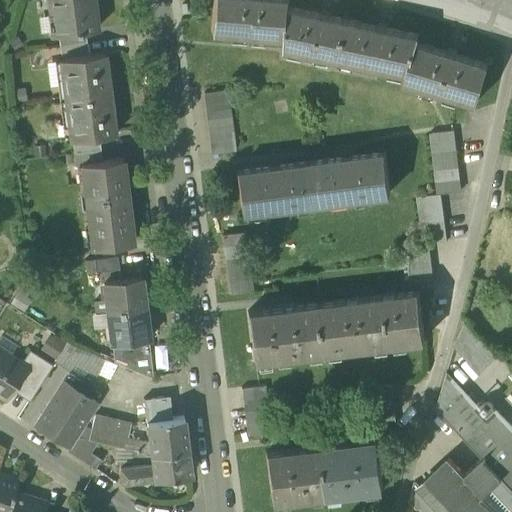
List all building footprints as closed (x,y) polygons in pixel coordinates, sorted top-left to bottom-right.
[(97,28),(93,0),(48,0),(50,14),(51,13),(54,32),(52,32),(53,34),(58,33),(84,30),(97,28)] [(213,0),(211,31),(286,37),(288,6),(288,0),(213,0)] [(418,34),(288,6),(286,37),(285,47),(406,72),(416,41),(418,34)] [(58,33),(60,45),(86,42),(84,30),(58,33)] [(488,63),(416,41),(406,72),(404,80),(476,102),(488,63)] [(88,54),(86,42),(60,45),(61,58),(88,54)] [(60,58),(65,98),(109,92),(104,52),(88,54),(61,58),(60,58)] [(203,92),(205,105),(229,101),(227,89),(203,92)] [(114,133),(109,92),(65,98),(70,139),(72,139),(98,136),(114,133)] [(205,105),(206,117),(230,113),(229,101),(205,105)] [(206,117),(208,129),(232,125),(230,113),(206,117)] [(208,129),(209,140),(233,137),(232,125),(208,129)] [(430,132),(431,145),(455,142),(454,129),(430,132)] [(72,139),(73,152),(100,149),(98,136),(72,139)] [(235,150),(233,137),(209,140),(211,153),(235,150)] [(431,145),(433,157),(457,154),(455,142),(431,145)] [(101,161),(100,149),(73,152),(75,164),(82,163),(101,161)] [(385,151),(310,160),(315,201),(390,192),(385,151)] [(433,157),(434,169),(458,166),(457,154),(433,157)] [(82,163),(92,247),(132,241),(121,158),(101,161),(82,163)] [(241,210),(315,201),(310,160),(235,170),(241,210)] [(434,169),(436,181),(460,178),(458,166),(434,169)] [(461,190),(460,178),(436,181),(437,193),(461,190)] [(417,196),(423,243),(429,243),(448,240),(443,193),(437,194),(417,196)] [(222,234),(229,294),(253,291),(252,281),(245,231),(222,234)] [(433,278),(429,243),(423,243),(405,246),(407,261),(410,281),(433,278)] [(148,337),(144,306),(140,275),(103,280),(105,298),(107,311),(111,342),(147,338),(148,337)] [(419,290),(321,302),(327,350),(425,338),(419,290)] [(92,300),(94,313),(107,311),(105,298),(92,300)] [(253,359),(327,350),(321,302),(247,311),(253,359)] [(454,343),(480,371),(498,354),(466,321),(454,343)] [(42,338),(38,349),(54,355),(58,344),(42,338)] [(114,361),(153,377),(147,338),(111,342),(114,361)] [(74,364),(97,373),(103,357),(74,344),(67,341),(56,359),(71,368),(74,364)] [(0,394),(6,398),(12,388),(17,381),(27,365),(21,362),(0,347),(0,394)] [(17,381),(34,391),(52,364),(29,349),(21,362),(27,365),(17,381)] [(511,478),(511,425),(488,401),(478,405),(447,371),(436,407),(483,457),(502,477),(508,483),(511,478)] [(36,423),(67,444),(68,443),(73,434),(95,400),(97,396),(87,389),(84,393),(63,379),(36,423)] [(29,399),(34,391),(17,381),(12,388),(29,399)] [(241,386),(244,410),(268,407),(265,383),(241,386)] [(370,411),(372,423),(396,420),(391,384),(368,387),(370,411)] [(144,399),(147,420),(168,418),(165,396),(144,399)] [(271,431),(268,407),(244,410),(247,434),(271,431)] [(93,413),(86,438),(96,440),(96,441),(124,448),(131,423),(93,413)] [(147,421),(151,454),(188,450),(184,416),(168,418),(147,420),(147,421)] [(68,443),(70,445),(76,435),(73,434),(68,443)] [(83,460),(96,441),(96,440),(86,438),(76,435),(70,445),(67,450),(83,460)] [(377,438),(321,445),(327,493),(383,486),(377,438)] [(271,500),(327,493),(321,445),(265,452),(271,500)] [(119,477),(125,482),(191,473),(188,450),(151,454),(131,449),(130,462),(120,462),(119,477)] [(418,485),(442,511),(500,511),(484,494),(491,487),(502,477),(483,457),(465,473),(449,457),(418,485)] [(0,511),(5,511),(13,491),(17,480),(0,474),(0,511)] [(491,487),(511,509),(511,508),(511,486),(508,483),(502,477),(491,487)] [(442,511),(418,485),(414,482),(409,501),(417,510),(420,507),(425,511),(442,511)] [(484,494),(500,511),(507,511),(511,509),(491,487),(484,494)] [(43,511),(47,502),(13,491),(5,511),(43,511)]
